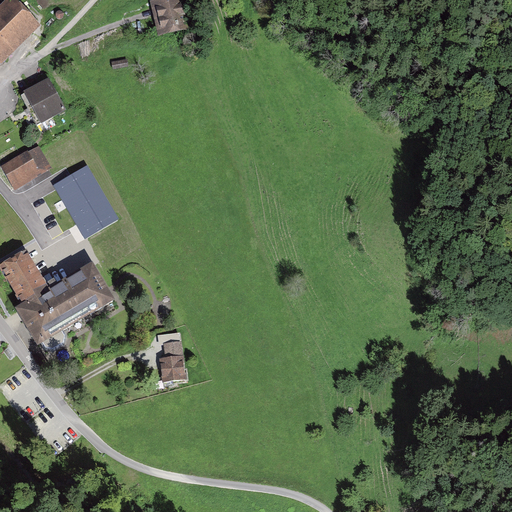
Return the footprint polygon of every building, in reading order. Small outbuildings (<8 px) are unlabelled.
[(18,0),(9,0),(0,9),(0,59),(5,64),(44,26),(18,0)] [(184,0),(170,0),(153,4),(160,39),(191,32),(184,0)] [(52,79),(28,93),(44,122),(68,109),(52,79)] [(41,146),(3,167),(16,189),(54,168),(41,146)] [(30,254),(41,248),(24,220),(0,233),(0,270),(0,271),(30,254)] [(47,283),(30,254),(0,271),(23,309),(52,292),(47,283)] [(52,292),(23,309),(18,312),(41,352),(120,306),(92,257),(47,283),(52,292)] [(184,343),(165,345),(167,359),(185,357),(184,343)] [(189,382),(185,357),(161,361),(165,385),(189,382)]
